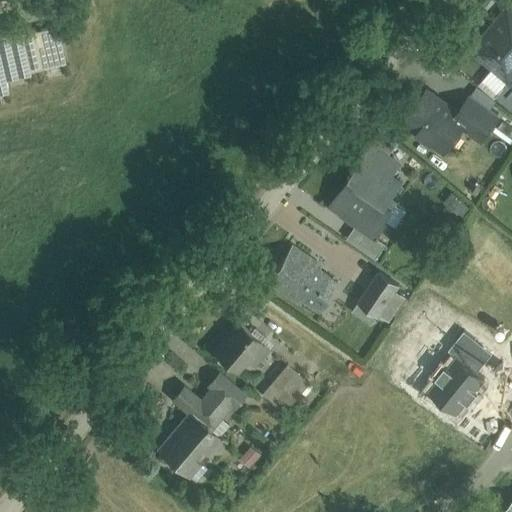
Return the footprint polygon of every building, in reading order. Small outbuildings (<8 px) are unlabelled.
[(511,1),(510,0),(505,0),(470,46),(492,64),(479,80),(511,105),(511,1)] [(0,91),(10,89),(7,77),(67,63),(58,25),(33,30),(31,25),(0,32),(0,91)] [(416,95),(400,119),(446,151),(460,130),(484,146),(509,109),(475,86),(452,120),(416,95)] [(377,123),(349,165),(390,192),(411,161),(395,151),(402,140),(377,123)] [(349,165),(321,203),(352,222),(343,237),(375,257),(386,238),(380,231),(399,199),(390,192),(349,165)] [(292,242),(267,280),(319,313),(344,275),(292,242)] [(377,267),(358,299),(391,319),(405,294),(395,288),(399,280),(377,267)] [(241,327),(214,358),(237,378),(264,347),(241,327)] [(308,380),(286,360),(261,388),(283,408),(308,380)] [(191,418),(162,450),(197,482),(231,444),(217,431),(240,405),(219,386),(204,402),(189,388),(175,404),(191,418)] [(511,511),(511,499),(501,511),(511,511)]
